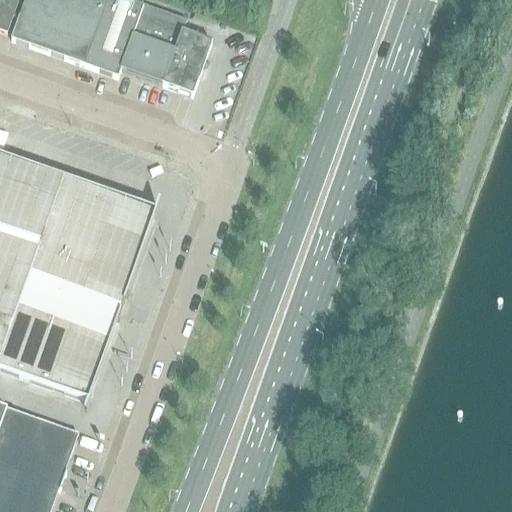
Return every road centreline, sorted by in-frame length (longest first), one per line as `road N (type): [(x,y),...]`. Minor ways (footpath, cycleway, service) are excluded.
road 1 (unclassified): [(0,75),(234,158),(109,511)]
road 2 (secondary): [(376,0),(177,511)]
road 3 (secondary): [(242,511),(423,0)]
